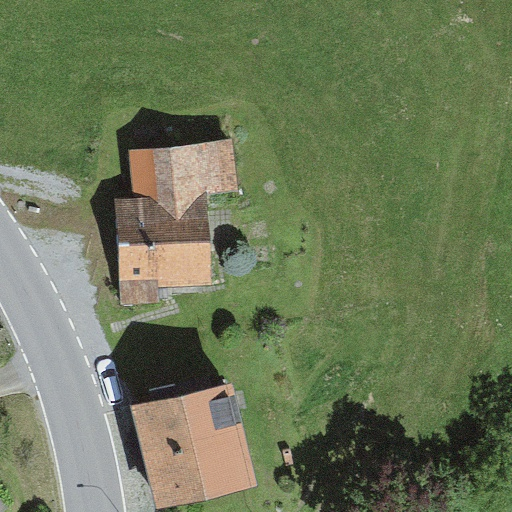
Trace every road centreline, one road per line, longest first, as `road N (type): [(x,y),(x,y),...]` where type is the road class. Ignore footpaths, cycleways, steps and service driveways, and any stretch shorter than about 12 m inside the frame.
road 1 (tertiary): [(94,511),(62,367)]
road 2 (tertiary): [(62,367),(0,248)]
